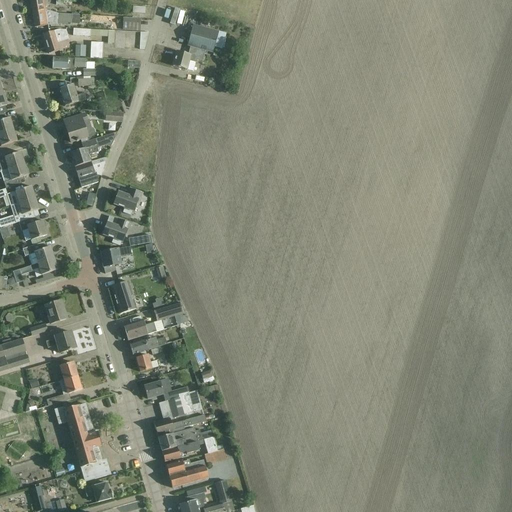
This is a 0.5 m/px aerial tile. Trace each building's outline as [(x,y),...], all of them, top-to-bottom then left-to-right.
[(46,11),(43,0),(30,0),(32,13),(46,11)] [(80,11),(80,2),(56,0),(56,6),(75,6),(75,10),(80,11)] [(145,15),(145,8),(127,7),(127,13),(133,13),(133,14),(145,15)] [(79,25),(80,16),(57,14),(46,11),(32,13),(35,28),(48,26),(57,25),(68,25),(68,24),(79,25)] [(139,31),(140,21),(136,20),(124,20),(123,30),(139,31)] [(218,33),(193,26),(187,45),(191,46),(188,55),(177,52),(173,67),(187,71),(189,62),(196,64),(197,61),(202,62),(206,50),(212,52),(218,33)] [(91,31),(73,29),(73,36),(90,38),(91,31)] [(59,30),(54,32),(43,35),(49,55),(60,52),(57,44),(69,40),(66,31),(59,30)] [(144,51),(149,34),(140,33),(139,51),(144,51)] [(102,60),(103,49),(103,44),(91,43),(90,59),(102,60)] [(86,60),(85,60),(53,58),(52,70),(67,71),(67,65),(74,65),(74,68),(85,69),(86,60)] [(64,107),(79,103),(86,100),(85,94),(77,96),(73,85),(59,90),(64,107)] [(122,123),(123,115),(107,113),(106,122),(122,123)] [(0,134),(13,130),(10,119),(3,121),(1,115),(0,114),(0,134)] [(92,130),(91,130),(88,122),(87,122),(85,115),(68,120),(70,127),(66,128),(71,144),(76,142),(76,143),(79,142),(78,141),(93,137),(94,136),(94,135),(94,134),(94,133),(94,132),(93,131),(92,131),(92,130)] [(17,142),(13,130),(0,134),(0,145),(1,147),(17,142)] [(81,145),(83,150),(70,154),(75,168),(90,163),(88,156),(96,153),(95,150),(107,146),(111,147),(118,133),(84,144),(81,145)] [(21,153),(5,158),(0,159),(0,167),(1,172),(24,165),(21,153)] [(94,174),(91,165),(90,163),(75,168),(81,189),(98,183),(99,181),(96,173),(94,174)] [(1,172),(7,189),(25,183),(23,178),(28,176),(24,165),(1,172)] [(8,197),(10,202),(11,207),(35,199),(31,187),(8,195),(8,197)] [(8,197),(8,195),(6,189),(0,191),(0,199),(8,197)] [(124,209),(123,213),(131,217),(133,212),(134,213),(136,207),(137,208),(142,194),(129,189),(127,196),(118,193),(113,205),(124,209)] [(39,211),(35,199),(11,207),(12,211),(14,216),(0,220),(0,228),(0,229),(19,223),(35,218),(33,212),(39,211)] [(19,223),(21,231),(21,232),(23,232),(26,242),(31,240),(32,241),(47,236),(42,222),(37,224),(35,218),(19,223)] [(118,220),(116,226),(107,223),(102,236),(113,240),(112,244),(120,247),(121,243),(123,243),(125,238),(126,238),(131,225),(118,220)] [(43,250),(42,244),(22,250),(25,258),(30,256),(33,266),(54,260),(50,248),(43,250)] [(121,265),(120,258),(132,256),(130,247),(129,248),(101,253),(103,268),(104,268),(105,275),(116,272),(115,266),(121,265)] [(144,253),(146,261),(154,259),(152,251),(144,253)] [(58,271),(54,260),(33,266),(13,273),(17,284),(23,282),(21,276),(32,272),(32,271),(34,270),(36,278),(58,271)] [(120,315),(136,310),(128,283),(111,287),(120,315)] [(45,307),(48,317),(50,325),(67,320),(61,302),(45,307)] [(180,304),(154,311),(157,322),(183,314),(180,304)] [(143,321),(136,323),(124,327),(128,341),(136,339),(155,333),(152,324),(145,326),(143,321)] [(32,337),(48,332),(46,324),(29,329),(32,337)] [(55,340),(45,343),(47,349),(57,346),(59,354),(76,349),(71,333),(54,338),(55,340)] [(133,356),(167,346),(165,339),(152,343),(151,339),(129,346),(133,356)] [(0,372),(29,363),(22,340),(0,346),(0,372)] [(136,359),(140,373),(152,370),(152,369),(158,368),(156,362),(150,364),(148,356),(136,359)] [(73,363),(60,367),(64,381),(77,377),(73,363)] [(77,377),(64,381),(59,382),(63,396),(46,401),(48,407),(67,402),(66,396),(81,391),(77,377)] [(170,393),(169,387),(167,381),(160,383),(160,381),(151,384),(152,385),(144,387),(147,400),(164,395),(165,402),(168,401),(179,398),(178,396),(180,395),(194,391),(197,391),(196,386),(170,393)] [(194,391),(180,395),(178,396),(179,398),(168,401),(172,419),(200,411),(194,391)] [(31,404),(41,401),(39,395),(29,398),(31,404)] [(94,434),(85,405),(79,407),(79,406),(64,411),(64,408),(54,411),(59,426),(67,423),(85,483),(111,475),(108,465),(101,467),(100,462),(102,462),(98,448),(102,447),(98,433),(94,434)] [(157,436),(206,422),(204,416),(171,425),(170,420),(154,424),(157,436)] [(195,428),(158,439),(162,452),(213,438),(212,431),(197,435),(195,428)] [(214,438),(204,441),(208,454),(218,452),(214,438)] [(197,443),(162,453),(165,463),(180,459),(179,455),(186,453),(186,455),(199,451),(197,443)] [(226,460),(223,450),(218,452),(208,454),(204,456),(206,465),(226,460)] [(182,462),(166,466),(172,489),(208,479),(203,461),(191,465),(183,467),(182,462)] [(206,503),(205,498),(204,494),(187,499),(188,503),(177,507),(178,511),(232,511),(234,511),(225,482),(215,485),(220,505),(205,509),(204,504),(206,503)] [(107,484),(85,490),(87,498),(94,496),(97,504),(112,499),(110,491),(109,491),(107,484)] [(36,511),(42,511),(45,511),(39,488),(31,490),(36,511)] [(63,500),(56,502),(58,511),(62,511),(66,511),(63,500)]
